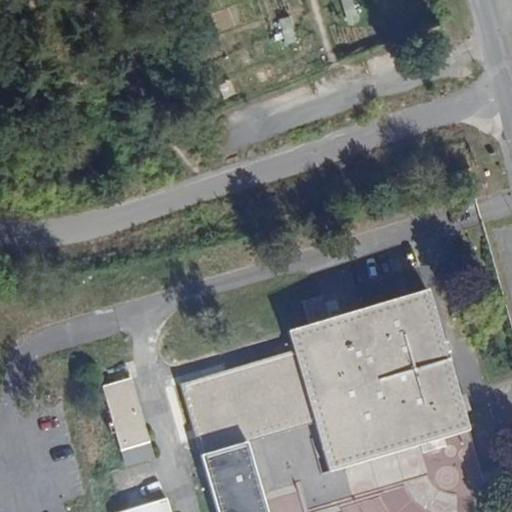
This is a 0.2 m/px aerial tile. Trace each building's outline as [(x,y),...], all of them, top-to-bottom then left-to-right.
[(339,0),(349,25),(363,20),(355,0),(339,0)] [(279,18),(284,41),(297,38),(292,15),(279,18)] [(269,511),(249,442),(316,422),(329,473),(470,431),(430,292),(331,320),(324,296),(304,302),(311,326),(289,333),(295,352),(180,385),(217,511),(269,511)] [(125,466),(155,457),(133,381),(103,390),(113,425),(108,426),(110,436),(116,434),(125,466)] [(170,511),(167,500),(124,511),(170,511)]
